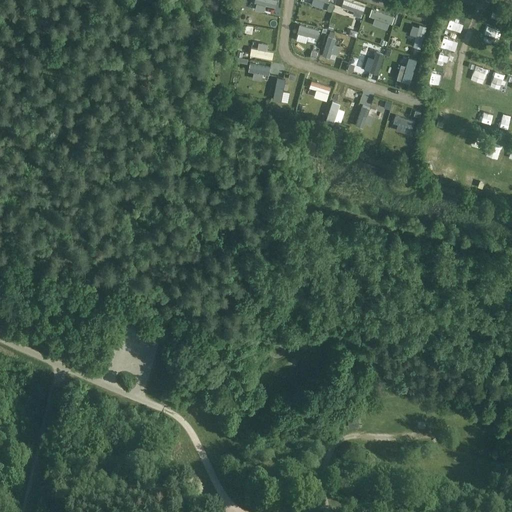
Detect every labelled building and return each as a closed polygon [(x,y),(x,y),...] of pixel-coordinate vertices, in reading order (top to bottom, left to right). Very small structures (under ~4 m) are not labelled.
[(364,6),(342,0),(341,6),(362,12),(364,6)] [(489,9),(487,18),(503,21),(505,12),(489,9)] [(392,17),(370,10),(368,17),(390,23),(392,17)] [(351,13),(350,19),(362,21),(363,16),(351,13)] [(445,24),(457,26),(459,15),(448,13),(445,24)] [(309,16),(307,27),(319,29),(322,15),(316,14),(316,18),(309,16)] [(315,37),(317,31),(300,25),(298,32),(315,37)] [(425,28),(417,26),(410,47),(418,50),(425,28)] [(496,39),(499,31),(490,28),(487,36),(496,39)] [(354,43),(357,33),(348,31),(345,42),(354,43)] [(335,37),(328,35),(321,58),(327,60),(335,37)] [(251,48),(249,56),(271,60),(273,53),(251,48)] [(375,76),(382,53),(375,51),(368,74),(375,76)] [(414,61),(406,59),(399,82),(407,84),(414,61)] [(269,68),(249,64),(248,72),(268,76),(269,68)] [(429,81),(441,83),(443,74),(431,71),(429,81)] [(504,83),(507,74),(496,71),(493,79),(504,83)] [(271,98),(281,101),(287,80),(277,77),(271,98)] [(327,95),(329,87),(311,82),(308,89),(327,95)] [(339,104),(332,102),(326,123),(333,125),(339,104)] [(371,109),(363,106),(357,128),(364,130),(371,109)] [(484,121),(494,123),(495,112),(486,111),(484,121)] [(437,120),(447,122),(449,114),(439,112),(437,120)] [(414,121),(394,115),(391,124),(411,130),(414,121)] [(472,145),(484,148),(487,136),(475,134),(472,145)] [(416,143),(396,138),(393,150),(413,155),(416,143)] [(501,192),(511,195),(511,185),(504,182),(501,192)]
